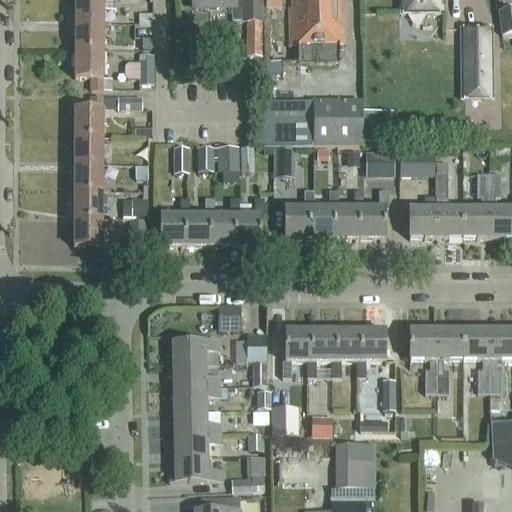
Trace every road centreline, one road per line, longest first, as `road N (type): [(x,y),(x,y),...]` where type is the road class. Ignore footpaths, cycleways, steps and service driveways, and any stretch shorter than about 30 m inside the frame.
road 1 (residential): [(120,293),(511,292)]
road 2 (residential): [(123,511),(120,293)]
road 3 (residential): [(0,292),(120,293)]
